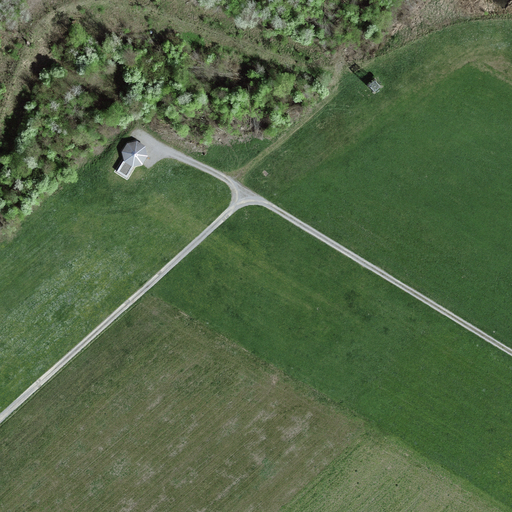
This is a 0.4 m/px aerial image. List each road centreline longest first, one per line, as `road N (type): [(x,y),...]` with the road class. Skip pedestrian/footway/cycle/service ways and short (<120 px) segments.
road 1 (track): [(511,352),(134,131)]
road 2 (track): [(0,418),(248,192)]
